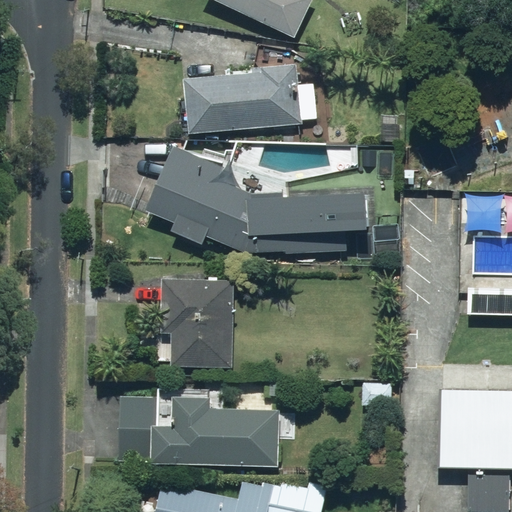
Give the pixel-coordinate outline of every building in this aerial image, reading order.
[(210,0),(299,38),(315,0),(210,0)] [(191,74),(195,136),(321,126),(318,86),(298,88),(297,66),(191,74)] [(249,177),(179,149),(151,211),(245,253),(373,256),(374,190),(295,188),(295,200),(260,198),(244,191),(249,177)] [(239,282),(165,279),(163,331),(176,332),(175,365),(235,368),(239,282)] [(511,296),(477,295),(476,320),(511,320),(511,296)] [(377,383),(377,379),(353,379),(352,410),(376,411),(376,405),(399,405),(400,384),(377,383)] [(511,392),(437,390),(435,466),(511,468),(511,392)] [(123,466),(158,466),(283,468),(283,410),(215,409),(215,394),(124,393),(123,466)] [(511,511),(511,471),(470,470),(469,511),(511,511)] [(164,485),(158,511),(323,511),(327,495),(245,480),(242,500),(164,485)]
